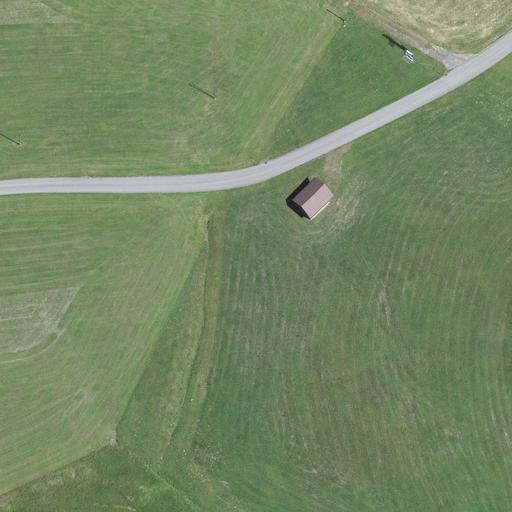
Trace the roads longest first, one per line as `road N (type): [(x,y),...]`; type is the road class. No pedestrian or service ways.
road 1 (unclassified): [(511,42),(269,171),(178,186),(0,188)]
road 2 (track): [(467,72),(344,0)]
